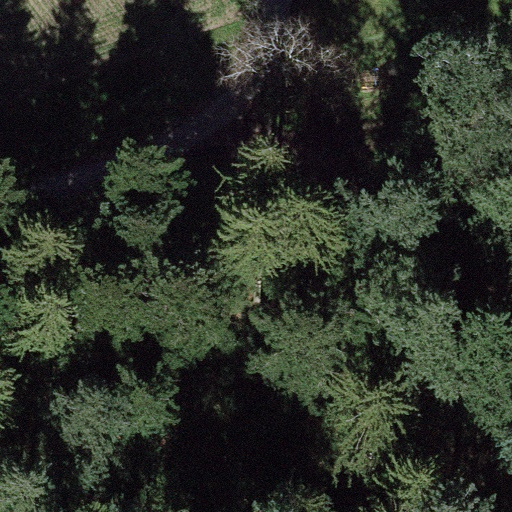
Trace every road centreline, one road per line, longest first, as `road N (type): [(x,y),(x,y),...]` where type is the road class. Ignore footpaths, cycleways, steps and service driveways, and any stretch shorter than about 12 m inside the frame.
road 1 (track): [(260,61),(368,257),(439,511)]
road 2 (track): [(511,101),(301,135)]
